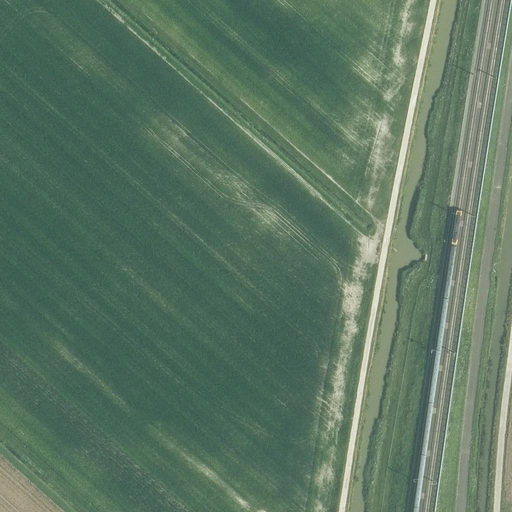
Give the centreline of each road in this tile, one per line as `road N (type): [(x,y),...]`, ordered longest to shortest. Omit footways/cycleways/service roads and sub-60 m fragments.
road 1 (track): [(342,511),(434,0)]
road 2 (track): [(377,511),(411,294),(429,260),(424,212)]
road 3 (track): [(496,511),(511,350)]
